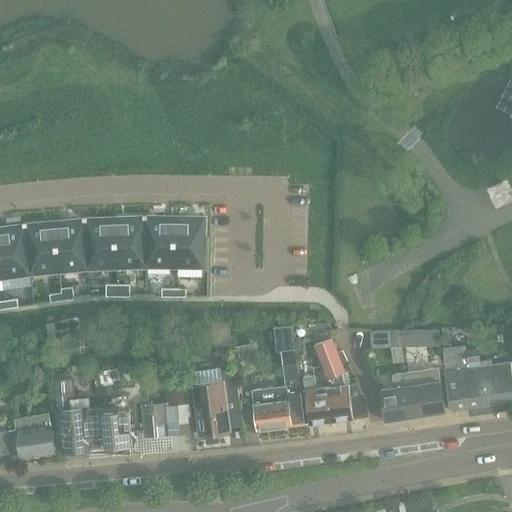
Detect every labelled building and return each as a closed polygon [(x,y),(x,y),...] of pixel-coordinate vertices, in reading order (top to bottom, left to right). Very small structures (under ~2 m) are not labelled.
[(511,201),(511,193),(506,180),(486,190),(495,210),(511,201)] [(142,217),(114,218),(116,267),(145,266),(144,215),(142,215),(142,217)] [(147,215),(144,215),(145,266),(174,266),(175,217),(147,217),(147,215)] [(82,219),(55,222),(59,271),(88,268),(84,217),(82,217),(82,219)] [(86,217),(84,217),(88,268),(116,267),(114,218),(87,219),(86,217)] [(204,218),(175,217),(174,266),(204,267),(204,218)] [(23,225),(0,228),(0,265),(2,277),(30,273),(24,222),(22,223),(23,225)] [(26,222),(24,222),(30,273),(59,271),(55,222),(27,224),(26,222)] [(117,284),(105,284),(106,296),(117,296),(117,284)] [(130,284),(117,284),(117,296),(130,296),(130,284)] [(73,286),(61,288),(61,292),(62,300),(74,298),(73,286)] [(61,292),(49,294),(50,302),(62,300),(61,292)] [(17,298),(5,300),(6,308),(18,306),(17,298)] [(54,322),(41,325),(46,360),(68,356),(66,341),(56,342),(54,322)] [(370,330),(370,347),(439,347),(438,330),(370,330)] [(451,411),(483,406),(477,367),(469,368),(468,361),(480,360),(478,347),(466,349),(466,344),(464,344),(463,333),(441,336),(445,372),(451,411)] [(330,387),(326,387),(331,420),(368,415),(366,402),(357,384),(343,385),(342,373),(344,371),(332,337),(314,343),(330,387)] [(295,351),(282,353),(286,385),(252,390),(257,430),(304,424),(295,351)] [(483,366),(477,367),(483,406),(511,401),(511,375),(510,362),(492,365),(491,360),(482,362),(483,366)] [(220,367),(191,371),(193,383),(199,434),(230,430),(226,401),(239,399),(235,367),(220,369),(220,367)] [(438,367),(404,372),(406,385),(412,417),(445,412),(438,367)] [(64,452),(89,449),(89,445),(87,423),(90,423),(88,396),(75,397),(72,379),(70,379),(69,372),(50,375),(55,433),(62,432),(64,452)] [(412,417),(406,385),(404,372),(391,374),(393,387),(380,389),(385,421),(412,417)] [(315,375),(303,377),(309,423),(331,420),(326,387),(316,389),(315,375)] [(184,380),(166,382),(169,404),(187,402),(184,380)] [(136,436),(131,431),(130,408),(127,408),(126,395),(113,396),(113,404),(90,405),(89,396),(88,396),(90,423),(87,423),(89,445),(89,449),(92,449),(92,450),(127,446),(136,436)] [(166,403),(141,405),(144,436),(169,434),(189,432),(187,402),(169,404),(166,405),(166,403)] [(21,458),(55,453),(49,413),(16,418),(17,430),(0,432),(0,454),(9,454),(9,452),(20,451),(21,458)]
